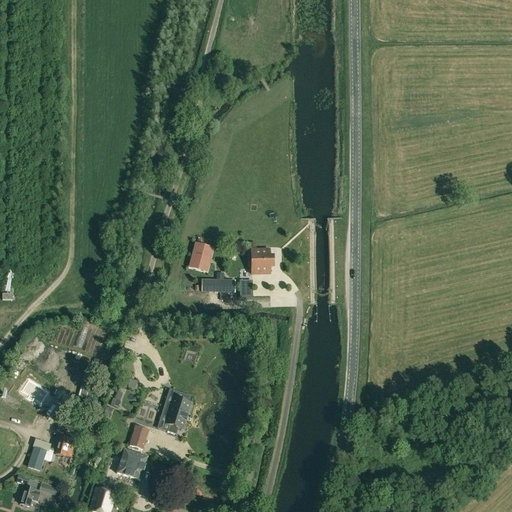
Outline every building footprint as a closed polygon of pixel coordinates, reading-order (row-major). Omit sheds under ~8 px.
[(206,272),(211,250),(196,246),(190,268),(206,272)] [(269,268),(273,268),(272,257),(269,257),(269,250),(250,251),(251,275),(269,274),(269,268)] [(234,281),(201,281),(201,292),(234,292),(234,281)] [(251,282),(239,282),(240,298),(252,298),(251,282)] [(34,373),(25,384),(32,389),(30,392),(36,396),(38,394),(44,399),(53,388),(34,373)] [(85,403),(89,404),(90,405),(94,391),(92,390),(88,389),(85,403)] [(185,421),(186,422),(186,421),(185,421),(186,417),(187,418),(187,417),(186,416),(190,404),(189,404),(173,399),(165,425),(169,427),(167,433),(175,436),(176,436),(178,429),(182,431),(185,421)] [(112,408),(108,407),(106,407),(102,422),(104,423),(108,424),(112,408)] [(67,419),(65,426),(76,430),(79,423),(67,419)] [(157,425),(141,420),(139,428),(135,427),(129,447),(141,451),(147,433),(153,435),(157,425)] [(55,455),(64,457),(64,456),(70,458),(75,440),(60,436),(55,455)] [(139,482),(147,459),(123,451),(116,474),(139,482)] [(27,487),(26,489),(24,488),(21,498),(22,498),(20,505),(22,506),(23,507),(26,508),(27,507),(29,508),(31,501),(36,502),(39,493),(35,492),(38,483),(18,477),(16,483),(27,487)] [(109,511),(115,495),(96,489),(88,511),(109,511)]
